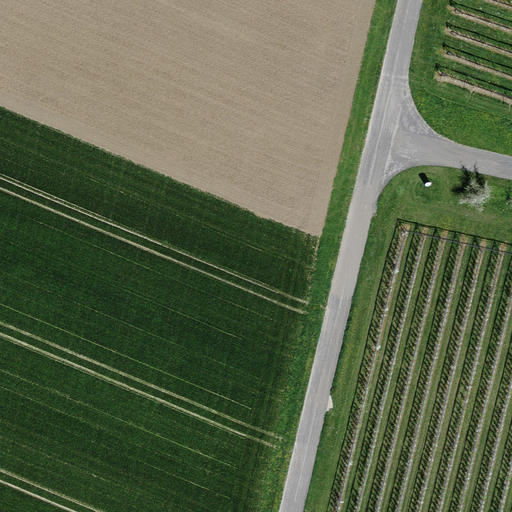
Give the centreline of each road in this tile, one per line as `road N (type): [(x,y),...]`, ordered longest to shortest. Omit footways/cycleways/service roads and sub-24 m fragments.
road 1 (track): [(292,511),(381,139)]
road 2 (unclassified): [(412,0),(381,139),(511,169)]
